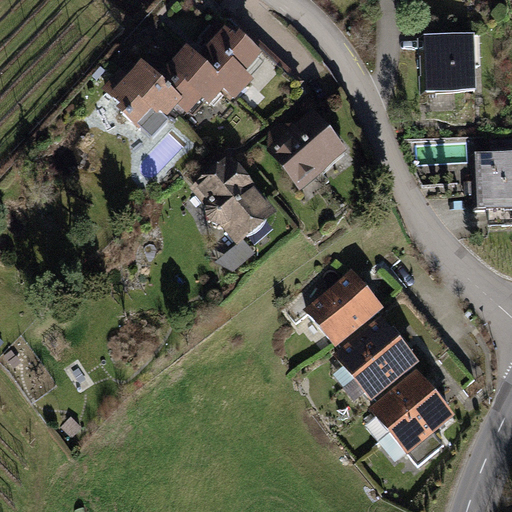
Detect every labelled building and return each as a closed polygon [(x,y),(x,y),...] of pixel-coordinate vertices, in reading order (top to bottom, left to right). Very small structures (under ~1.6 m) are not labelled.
[(248,76),(264,59),(241,38),(238,41),(226,30),(198,60),(209,70),(204,76),(224,95),(236,104),(256,83),(248,76)] [(476,38),(424,40),(426,97),(478,95),(476,38)] [(198,60),(187,50),(158,80),(183,105),(178,110),(188,119),(203,103),(210,110),(224,95),(204,76),(209,70),(198,60)] [(183,105),(158,80),(142,65),(129,79),(120,71),(101,91),(120,110),(117,114),(140,136),(143,132),(152,141),(168,124),(166,122),(178,110),(183,105)] [(301,194),(348,155),(314,115),(297,129),(280,127),(269,135),(267,154),(301,194)] [(489,229),(511,228),(511,142),(492,144),(492,159),(478,159),(481,215),(488,215),(489,229)] [(237,250),(278,217),(231,159),(190,192),(206,211),(207,217),(208,222),(211,227),(216,229),(222,231),(237,250)] [(386,315),(352,274),(303,314),(338,356),(343,351),(344,353),(373,329),(372,327),(386,315)] [(422,368),(383,321),(373,329),(344,353),(334,362),(376,412),(409,384),(407,381),(422,368)] [(457,422),(419,376),(409,384),(376,412),(370,416),(408,462),(457,422)]
